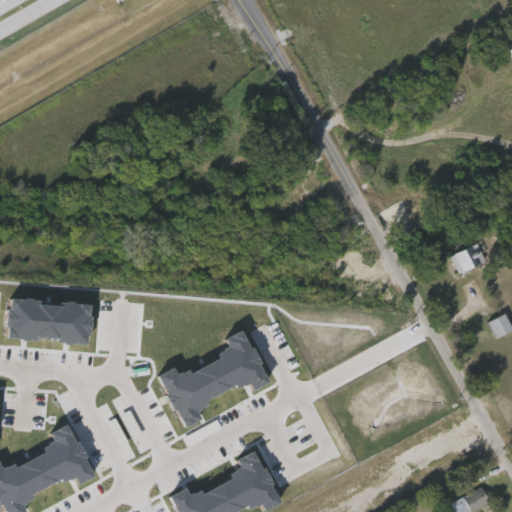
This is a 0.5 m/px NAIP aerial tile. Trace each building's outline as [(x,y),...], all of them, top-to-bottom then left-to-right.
[(446,251),(472,242),(479,261),(452,270),(446,251)] [(3,339),(35,341),(35,340),(85,344),(88,306),(6,300),(3,339)] [(491,337),(483,320),(501,312),(509,329),(491,337)] [(180,429),(199,420),(194,412),(205,407),(203,402),(245,382),(249,391),(265,384),(240,331),(222,339),(226,348),(214,353),(217,359),(187,373),(186,369),(174,375),(171,369),(155,376),(180,429)] [(0,510),(0,511),(23,511),(20,505),(31,500),(29,496),(71,476),(75,485),(91,477),(66,424),(48,433),(52,442),(39,448),(42,454),(13,467),(11,464),(0,469),(0,510)] [(278,504),(252,451),(233,460),(238,468),(226,474),(229,480),(199,494),(197,490),(186,496),(182,489),(166,497),(173,511),(234,511),(245,507),(246,510),(258,505),(261,511),(278,504)] [(455,511),(449,502),(480,485),(489,502),(470,511),(455,511)]
